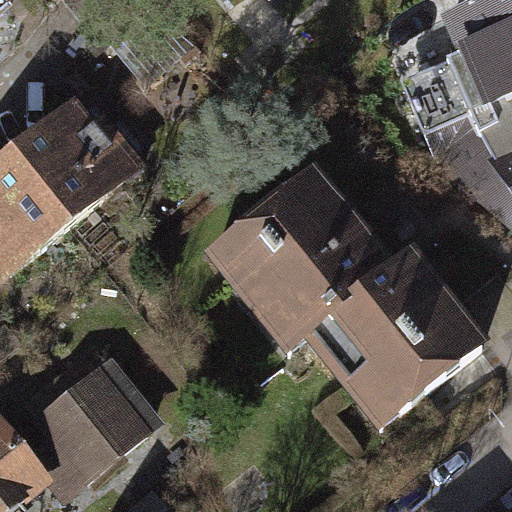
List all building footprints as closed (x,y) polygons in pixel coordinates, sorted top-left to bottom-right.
[(427,143),(511,108),(511,0),(506,0),(452,22),(470,65),(406,91),(427,143)] [(70,93),(0,150),(0,152),(62,230),(142,164),(98,111),(90,117),(70,93)] [(0,281),(62,230),(0,152),(0,281)] [(511,230),(511,164),(488,175),(511,230)] [(293,382),(314,365),(401,283),(322,186),(208,277),(293,382)] [(419,268),(401,283),(314,365),(385,453),(496,364),(419,268)] [(69,499),(163,426),(100,346),(6,420),(69,499)] [(0,511),(13,511),(50,483),(0,422),(0,511)]
